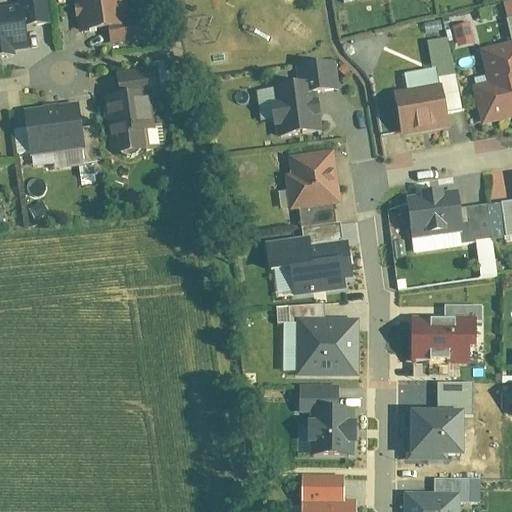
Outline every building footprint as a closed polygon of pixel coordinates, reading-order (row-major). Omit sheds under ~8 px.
[(21,0),(22,5),(26,27),(52,23),(48,0),(21,0)] [(108,28),(131,25),(126,0),(75,0),(80,32),(108,28)] [(0,54),(29,50),(26,27),(22,5),(0,8),(0,54)] [(131,25),(108,28),(111,46),(150,40),(148,22),(131,25)] [(462,49),(478,45),(472,24),(457,28),(462,49)] [(444,85),(449,112),(463,109),(450,40),(430,43),(438,86),(444,85)] [(511,43),(480,52),(489,84),(472,88),(483,128),(511,120),(511,43)] [(314,83),(315,94),(342,91),(339,63),(298,68),(300,85),(314,83)] [(117,74),(121,97),(148,93),(160,91),(157,68),(117,74)] [(300,85),(273,88),(279,139),(320,134),(315,94),(314,83),(300,85)] [(396,94),(404,138),(452,129),(449,112),(444,85),(438,86),(396,94)] [(121,97),(106,99),(114,155),(146,150),(143,130),(153,129),(148,93),(121,97)] [(83,128),(79,102),(24,110),(31,156),(85,148),(83,128)] [(99,126),(83,128),(85,148),(88,165),(105,163),(99,126)] [(343,205),(335,151),(287,158),(295,213),(302,212),(337,206),(343,205)] [(457,189),(402,196),(407,239),(463,232),(459,209),(457,189)] [(511,202),(489,205),(494,239),(511,236),(511,202)] [(464,243),(494,239),(489,205),(459,209),(463,232),(464,243)] [(337,206),(302,212),(304,230),(340,224),(337,206)] [(342,237),(267,248),(271,274),(290,271),(294,298),(350,290),(342,237)] [(295,318),(327,317),(327,305),(288,305),(288,318),(295,318)] [(295,380),(359,380),(359,317),(327,317),(295,318),(295,380)] [(481,363),(481,320),(414,320),(414,363),(481,363)] [(312,412),(340,412),(340,387),(300,388),(300,412),(312,412)] [(357,457),(357,412),(340,412),(312,412),(312,457),(357,457)] [(464,416),(415,417),(416,458),(464,458),(464,416)] [(306,477),(306,505),(346,505),(346,477),(306,477)] [(434,480),(434,493),(460,493),(460,501),(472,501),(473,480),(434,480)] [(460,511),(460,501),(460,493),(434,493),(404,493),(404,511),(460,511)]
